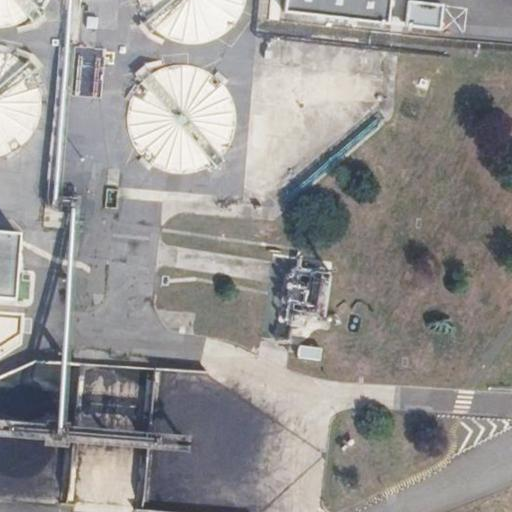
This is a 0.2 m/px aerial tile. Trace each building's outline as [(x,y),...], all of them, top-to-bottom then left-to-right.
[(0,0),(0,43),(4,44),(27,38),(46,23),(57,1),(56,0),(0,0)] [(139,0),(140,18),(150,40),(169,55),(192,62),(216,59),(237,46),(251,26),(255,2),(254,0),(139,0)] [(391,0),(287,0),(286,11),(389,23),(391,0)] [(443,5),(409,1),(406,24),(440,28),(443,5)] [(0,173),(14,170),(33,156),(45,136),(46,129),(48,112),(41,89),(25,71),(3,61),(0,60),(0,173)] [(286,65),(284,103),(298,104),(300,65),(286,65)] [(326,87),(326,102),(376,101),(375,72),(305,73),(306,87),(326,87)] [(130,116),(130,125),(129,140),(137,163),(154,180),(176,189),(200,188),(222,178),(237,159),(244,136),(242,120),(240,112),(228,92),(208,78),(184,74),(160,80),(141,95),(130,116)] [(0,319),(26,322),(29,288),(18,287),(22,246),(0,243),(0,319)] [(282,314),(319,313),(317,268),(281,269),(282,314)] [(297,344),(294,355),(317,360),(319,348),(297,344)]
